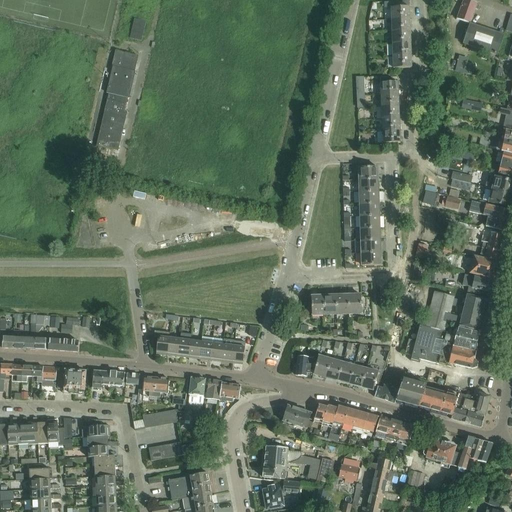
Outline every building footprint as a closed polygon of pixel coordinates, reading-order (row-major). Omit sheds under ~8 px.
[(466,0),(464,0),(457,20),(470,25),(477,4),(466,0)] [(409,8),(402,8),(391,8),(392,21),(409,20),(409,8)] [(146,22),(134,19),(130,39),(141,42),(146,22)] [(409,20),(392,21),(392,33),(410,32),(409,20)] [(470,25),(463,45),(497,56),(503,36),(470,25)] [(410,32),(392,33),(392,45),(410,45),(410,32)] [(410,45),(392,45),(393,57),(411,57),(410,45)] [(109,94),(97,147),(117,151),(126,113),(124,112),(127,99),(129,99),(135,73),(134,73),(138,57),(116,52),(112,68),(113,68),(107,94),(109,94)] [(411,57),(393,57),(393,69),(411,69),(411,57)] [(466,69),(464,75),(472,77),(472,75),(475,67),(467,65),(466,69)] [(380,84),(381,96),(398,96),(398,83),(388,84),(380,84)] [(398,96),(381,96),(381,109),(399,108),(398,96)] [(463,101),(462,109),(473,111),(475,104),(463,101)] [(399,108),(381,109),(381,121),(399,120),(399,108)] [(503,129),(511,131),(511,118),(506,117),(503,129)] [(399,120),(381,121),(382,133),(400,132),(399,120)] [(400,132),(382,133),(382,145),(400,144),(400,132)] [(511,134),(505,133),(503,143),(511,145),(511,134)] [(511,155),(511,145),(503,143),(501,153),(503,154),(511,155)] [(451,151),(444,150),(443,157),(449,158),(451,151)] [(456,151),(455,157),(468,161),(466,167),(472,168),(475,156),(456,151)] [(511,155),(503,154),(501,164),(511,166),(511,155)] [(511,166),(501,164),(498,175),(511,178),(511,166)] [(359,168),(359,181),(378,181),(377,168),(359,168)] [(452,180),(453,181),(470,185),(472,178),(453,173),(452,180)] [(511,182),(495,178),(492,190),(511,195),(511,182)] [(378,181),(359,181),(359,194),(378,193),(378,181)] [(470,185),(453,181),(451,187),(470,192),(471,185),(470,185)] [(450,190),(449,196),(458,199),(460,193),(450,190)] [(509,208),(511,195),(492,190),(491,192),(486,190),(484,201),(489,202),(488,203),(509,208)] [(378,193),(359,194),(360,206),(378,205),(378,193)] [(458,210),(460,200),(446,197),(444,207),(458,210)] [(506,222),(508,211),(474,203),(473,207),(485,210),(483,216),(488,217),(506,222)] [(378,205),(360,206),(360,218),(379,217),(378,205)] [(433,222),(439,215),(434,212),(429,219),(433,222)] [(379,217),(360,218),(361,230),(379,230),(379,217)] [(447,230),(450,220),(440,217),(438,227),(447,230)] [(506,222),(488,217),(486,227),(504,232),(506,222)] [(379,230),(361,230),(361,242),(380,242),(379,230)] [(479,242),(484,243),(500,247),(502,236),(484,231),(482,240),(480,239),(479,242)] [(380,242),(361,242),(361,254),(380,254),(380,242)] [(500,247),(484,243),(481,254),(497,258),(500,247)] [(419,245),(416,258),(424,260),(427,247),(419,245)] [(460,254),(461,247),(454,246),(450,245),(449,249),(453,250),(452,252),(460,254)] [(380,254),(361,254),(362,267),(380,266),(380,254)] [(497,258),(481,254),(480,259),(474,257),(472,265),(494,270),(497,258)] [(494,270),(472,265),(469,275),(492,280),(494,270)] [(472,288),(469,288),(467,293),(485,297),(486,292),(489,293),(491,282),(475,278),(472,288)] [(478,331),(486,300),(467,295),(461,318),(449,315),(454,298),(435,293),(425,328),(456,336),(453,347),(476,353),(478,334),(458,329),(457,331),(446,328),(447,323),(459,326),(478,331)] [(336,296),(324,297),(325,316),(337,315),(336,296)] [(349,296),(336,296),(337,315),(349,315),(349,296)] [(361,296),(349,296),(349,315),(361,314),(361,296)] [(324,297),(311,297),(312,316),(325,316),(324,297)] [(49,327),(50,318),(40,317),(39,317),(37,317),(36,324),(39,325),(39,327),(49,327)] [(67,318),(66,325),(79,327),(80,320),(67,318)] [(62,326),(61,334),(72,335),(72,327),(62,326)] [(474,361),(476,353),(453,347),(456,336),(425,328),(420,326),(412,356),(398,353),(394,368),(408,372),(407,376),(427,382),(429,376),(433,378),(435,372),(430,371),(432,363),(447,367),(448,364),(472,370),(477,369),(478,364),(474,361)] [(251,329),(250,337),(258,338),(258,329),(251,329)] [(181,334),(180,340),(178,358),(189,359),(191,341),(192,335),(181,334)] [(156,355),(167,356),(170,339),(158,337),(156,355)] [(2,349),(14,349),(14,339),(3,338),(2,349)] [(202,338),(202,343),(200,360),(210,362),(213,339),(202,338)] [(25,339),(14,339),(14,349),(24,350),(25,339)] [(36,340),(25,339),(24,350),(35,350),(36,340)] [(180,340),(170,339),(167,356),(178,358),(180,340)] [(224,340),(213,339),(210,362),(221,363),(224,340)] [(46,340),(36,340),(35,350),(46,351),(46,340)] [(63,341),(49,340),(48,351),(62,352),(63,341)] [(235,342),(224,340),(221,363),(232,364),(235,342)] [(79,342),(63,341),(62,352),(78,353),(79,342)] [(202,343),(191,341),(189,359),(200,360),(202,343)] [(243,366),(245,348),(246,343),(235,342),(232,364),(243,366)] [(326,379),(331,361),(318,357),(314,375),(326,379)] [(310,374),(310,367),(313,367),(314,360),(298,358),(296,376),(307,378),(307,377),(307,374),(310,374)] [(338,382),(343,364),(331,361),(326,379),(338,382)] [(349,385),(354,367),(343,364),(338,382),(349,385)] [(12,377),(13,366),(1,365),(0,380),(6,381),(6,376),(12,377)] [(22,383),(23,367),(13,366),(12,377),(17,377),(17,383),(22,383)] [(32,378),(33,367),(23,367),(22,383),(27,383),(27,377),(32,378)] [(41,384),(42,368),(33,367),(32,378),(37,378),(37,383),(41,384)] [(361,388),(366,370),(354,367),(349,385),(361,388)] [(42,368),(41,384),(42,384),(42,388),(56,389),(57,370),(57,368),(42,368)] [(373,391),(378,373),(366,370),(361,388),(373,391)] [(74,395),(75,372),(65,371),(65,374),(58,374),(57,389),(64,390),(64,395),(74,395)] [(84,396),(86,372),(75,372),(74,395),(84,396)] [(102,386),(103,372),(94,372),(92,389),(102,390),(102,386)] [(124,388),(125,374),(103,372),(102,386),(124,388)] [(139,386),(139,376),(127,375),(126,385),(139,386)] [(155,398),(157,379),(144,378),(143,392),(144,392),(143,402),(149,402),(149,398),(155,398)] [(453,417),(458,399),(459,395),(448,392),(447,395),(425,389),(426,385),(401,378),(397,390),(394,401),(416,407),(419,408),(441,414),(452,417),(453,417)] [(168,395),(169,380),(157,379),(155,398),(160,399),(161,394),(168,395)] [(204,396),(206,380),(191,379),(189,396),(189,403),(203,405),(204,396)] [(219,401),(222,384),(222,382),(209,380),(206,400),(219,401)] [(239,400),(241,387),(222,384),(219,401),(219,403),(226,404),(226,402),(232,403),(232,399),(239,400)] [(394,401),(397,390),(384,386),(383,390),(378,388),(374,398),(393,404),(394,401)] [(485,418),(490,398),(479,394),(478,399),(467,396),(465,401),(462,411),(472,414),(484,418),(485,418)] [(472,414),(462,411),(465,401),(458,399),(453,417),(452,417),(451,420),(468,425),(472,414)] [(323,424),(328,408),(319,406),(314,422),(323,424)] [(333,425),(338,409),(328,406),(328,408),(323,424),(334,427),(334,425),(333,425)] [(293,430),(299,410),(288,407),(283,423),(289,424),(287,428),(293,430)] [(343,428),(348,409),(339,407),(338,409),(333,425),(334,425),(343,428)] [(352,430),(358,412),(348,409),(343,428),(352,430)] [(306,430),(309,420),(311,414),(299,410),(293,430),(299,431),(300,428),(306,430)] [(178,424),(175,411),(169,412),(171,425),(178,424)] [(362,433),(367,415),(358,412),(352,430),(362,433)] [(481,429),(484,418),(472,414),(468,425),(481,429)] [(372,436),(377,423),(378,418),(367,415),(362,433),(372,436)] [(28,445),(27,425),(27,418),(23,419),(23,425),(17,425),(18,446),(28,445)] [(387,439),(392,421),(381,418),(375,438),(386,441),(387,439)] [(18,446),(17,425),(17,419),(13,419),(13,425),(7,426),(8,446),(18,446)] [(38,445),(37,424),(37,419),(33,419),(33,424),(27,425),(28,445),(38,445)] [(59,444),(58,432),(58,423),(57,421),(51,421),(51,424),(47,424),(48,444),(59,444)] [(87,428),(82,428),(82,438),(87,438),(108,437),(110,437),(110,433),(108,433),(107,427),(101,427),(101,421),(87,421),(87,428)] [(143,421),(134,423),(135,431),(145,429),(143,421)] [(396,442),(402,424),(392,421),(387,439),(396,442)] [(48,444),(47,424),(47,422),(43,422),(43,424),(37,424),(38,445),(48,444)] [(0,446),(8,446),(7,426),(7,423),(3,424),(3,426),(0,425),(0,446)] [(408,445),(414,427),(402,424),(396,442),(408,445)] [(108,443),(108,437),(87,438),(88,448),(108,447),(111,447),(110,443),(108,443)] [(468,460),(475,440),(468,438),(462,456),(458,468),(458,469),(457,472),(465,474),(466,471),(472,473),(475,461),(468,460)] [(438,463),(444,443),(441,443),(440,441),(436,440),(434,440),(434,441),(432,440),(430,450),(427,449),(424,450),(423,455),(424,457),(427,458),(427,460),(438,463)] [(477,462),(483,442),(475,440),(468,460),(475,461),(477,462)] [(378,453),(381,444),(374,442),(372,447),(374,448),(373,452),(378,453)] [(486,464),(493,445),(483,442),(477,462),(486,464)] [(184,456),(182,447),(181,443),(175,444),(177,457),(184,456)] [(458,468),(462,456),(454,453),(456,447),(455,447),(455,446),(453,445),(449,444),(447,444),(444,443),(438,463),(458,468)] [(193,454),(191,446),(182,447),(184,456),(193,454)] [(109,453),(108,447),(88,448),(88,459),(94,458),(111,457),(111,453),(109,453)] [(291,463),(302,459),(303,453),(288,452),(288,449),(266,447),(264,471),(286,472),(287,463),(291,463)] [(115,457),(111,457),(94,458),(95,468),(115,467),(117,467),(117,463),(115,463),(115,457)] [(392,472),(394,464),(391,463),(392,463),(379,459),(378,465),(372,464),(370,469),(389,473),(389,472),(392,472)] [(328,485),(333,463),(321,460),(316,482),(328,485)] [(31,466),(31,470),(29,471),(30,481),(50,480),(53,480),(52,476),(50,476),(50,470),(41,470),(41,466),(31,466)] [(357,483),(360,470),(341,466),(340,472),(334,471),(331,482),(337,484),(339,478),(345,480),(345,482),(349,483),(350,481),(357,483)] [(116,473),(115,467),(95,468),(95,478),(116,477),(122,477),(122,473),(116,473)] [(394,473),(393,473),(392,472),(389,472),(389,473),(370,469),(370,470),(376,472),(374,479),(387,482),(392,483),(393,477),(394,473)] [(285,480),(286,472),(264,471),(263,478),(285,480)] [(420,491),(424,476),(411,472),(407,488),(420,491)] [(187,478),(166,482),(167,492),(210,485),(208,474),(190,477),(190,478),(187,478)] [(116,483),(116,477),(95,478),(96,488),(116,487),(124,486),(123,483),(116,483)] [(385,491),(387,482),(374,479),(372,488),(385,491)] [(51,486),(50,480),(30,481),(30,491),(51,490),(53,490),(53,486),(51,486)] [(284,507),(281,494),(298,494),(299,484),(274,482),(274,487),(268,487),(268,490),(263,491),(267,510),(284,507)] [(210,485),(167,492),(169,502),(183,500),(212,495),(210,485)] [(511,498),(511,486),(503,503),(507,505),(511,498)] [(117,493),(116,487),(96,488),(96,498),(117,497),(123,497),(123,493),(117,493)] [(383,500),(385,491),(372,488),(370,497),(383,500)] [(51,496),(51,490),(30,491),(31,501),(51,500),(53,500),(53,496),(51,496)] [(319,490),(313,511),(322,511),(327,492),(319,490)] [(454,506),(457,496),(439,492),(436,501),(454,506)] [(212,495),(183,500),(185,511),(193,509),(213,506),(212,495)] [(117,503),(117,497),(96,498),(97,508),(117,507),(119,507),(119,503),(117,503)] [(381,507),(383,500),(370,497),(368,504),(381,507)] [(52,506),(51,500),(31,501),(31,511),(52,510),(54,510),(54,506),(52,506)]
